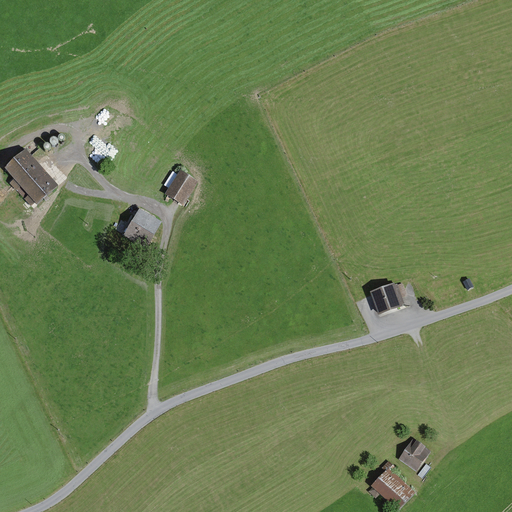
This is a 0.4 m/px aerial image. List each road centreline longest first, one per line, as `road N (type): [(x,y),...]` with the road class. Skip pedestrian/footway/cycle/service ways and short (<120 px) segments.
road 1 (unclassified): [(30,511),(63,494),(173,400),(511,289)]
road 2 (track): [(155,412),(169,214),(67,187)]
